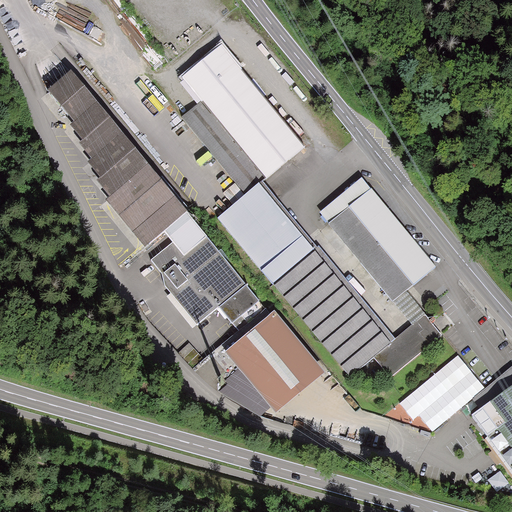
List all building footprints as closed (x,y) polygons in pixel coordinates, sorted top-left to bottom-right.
[(221,46),(181,80),(200,102),(262,177),(264,180),(305,147),(275,110),(221,46)] [(219,307),(231,321),(258,300),(69,70),(48,90),(73,121),(69,126),(82,141),(78,144),(91,159),(87,162),(100,178),(95,181),(109,197),(106,201),(145,246),(165,231),(172,242),(151,259),(163,274),(165,287),(170,293),(167,296),(193,328),(219,307)] [(170,127),(182,119),(163,94),(159,97),(169,111),(161,116),(170,127)] [(200,102),(181,118),(244,192),(262,177),(200,102)] [(360,178),(319,212),(393,300),(434,265),(360,178)] [(391,340),(260,184),(217,220),(348,376),(391,340)] [(274,310),(225,350),(277,412),(325,373),(274,310)] [(372,357),(391,379),(443,334),(425,313),(372,357)] [(441,370),(468,406),(487,392),(460,356),(441,370)] [(511,388),(472,418),(511,472),(511,388)] [(510,483),(501,471),(489,480),(498,492),(510,483)]
